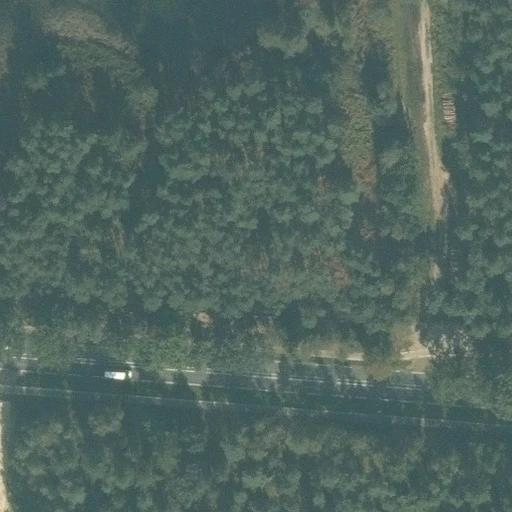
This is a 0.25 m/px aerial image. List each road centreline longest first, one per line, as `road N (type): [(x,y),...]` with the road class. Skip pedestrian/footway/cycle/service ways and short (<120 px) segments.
road 1 (primary): [(511,402),(0,355)]
road 2 (track): [(409,0),(429,276),(416,422)]
